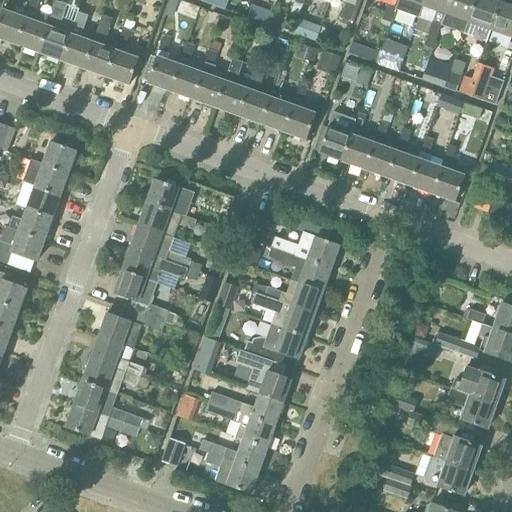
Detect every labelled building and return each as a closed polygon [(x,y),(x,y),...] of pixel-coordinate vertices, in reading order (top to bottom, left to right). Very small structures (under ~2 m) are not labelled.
[(30,0),(24,18),(14,45),(37,53),(46,27),(34,22),(36,16),(34,15),(35,14),(39,0),(30,0)] [(305,0),(295,0),(291,13),(300,15),(303,5),(304,6),(305,0)] [(346,0),(340,18),(354,23),(362,0),(346,0)] [(419,18),(423,6),(422,6),(424,0),(398,0),(396,7),(388,4),(382,20),(391,23),(396,10),(419,18)] [(442,26),(440,26),(449,0),(424,0),(422,6),(423,6),(436,11),(424,46),(433,49),(442,26)] [(449,0),(440,26),(442,26),(464,34),(469,23),(467,22),(474,0),(449,0)] [(474,0),(467,22),(469,23),(464,34),(485,42),(489,30),(500,1),(495,0),(474,0)] [(48,26),(47,26),(46,27),(37,53),(60,61),(73,22),(62,18),(66,5),(57,1),(48,26)] [(511,38),(511,5),(500,1),(489,30),(511,38)] [(252,6),(248,18),(270,25),(274,15),(274,13),(252,6)] [(24,18),(2,10),(0,14),(0,39),(14,45),(24,18)] [(81,38),(89,15),(78,11),(74,22),(73,22),(60,61),(83,69),(92,42),(81,38)] [(93,42),(92,42),(83,69),(105,77),(115,50),(104,46),(113,20),(103,15),(93,42)] [(274,15),(270,25),(285,30),(288,19),(274,15)] [(293,34),(316,42),(321,27),(299,19),(293,34)] [(116,50),(115,50),(105,77),(128,85),(138,58),(126,54),(128,48),(127,48),(133,33),(124,29),(116,50)] [(271,49),(275,37),(266,34),(262,46),(271,49)] [(156,57),(155,57),(146,83),(169,91),(178,65),(168,61),(173,47),(170,46),(173,38),(164,35),(156,57)] [(180,66),(178,65),(169,91),(192,99),(201,73),(192,70),(195,62),(191,60),(196,46),(188,43),(180,66)] [(201,73),(192,99),(214,107),(224,81),(212,77),(216,67),(214,66),(219,53),(210,50),(202,74),(201,73)] [(323,51),(317,71),(334,77),(341,58),(323,51)] [(404,61),(379,52),(375,65),(400,73),(404,61)] [(225,82),(224,81),(214,107),(237,116),(246,89),(235,86),(243,63),(232,59),(225,82)] [(347,60),(346,61),(339,81),(356,87),(363,66),(347,60)] [(433,71),(431,71),(427,82),(444,88),(451,69),(436,63),(433,71)] [(472,79),(466,96),(495,106),(504,82),(491,78),(494,69),(478,64),(472,79)] [(247,90),(246,89),(237,116),(260,124),(269,98),(258,93),(266,71),(255,67),(247,90)] [(452,69),(451,69),(444,88),(456,93),(462,75),(451,71),(452,69)] [(280,94),(286,78),(278,75),(272,92),(280,94)] [(466,96),(472,79),(464,77),(458,93),(466,96)] [(293,106),(292,106),(283,132),(305,140),(315,114),(304,110),(306,103),(303,103),(309,87),(300,84),(293,106)] [(269,98),(260,124),(283,132),(292,106),(269,98)] [(359,112),(353,129),(361,132),(367,115),(359,112)] [(328,127),(318,154),(341,162),(351,136),(350,135),(355,123),(333,115),(329,128),(328,127)] [(382,122),(376,138),(384,141),(390,125),(382,122)] [(0,150),(8,153),(16,131),(0,124),(0,150)] [(403,130),(398,146),(406,149),(412,133),(403,130)] [(351,136),(341,162),(364,170),(373,144),(351,136)] [(418,160),(409,186),(431,194),(441,168),(430,164),(432,157),(430,156),(435,140),(426,137),(418,160)] [(75,152),(50,143),(42,164),(67,173),(75,152)] [(373,144),(364,170),(386,178),(396,152),(373,144)] [(449,145),(443,161),(451,164),(457,148),(449,145)] [(396,152),(386,178),(409,186),(418,160),(396,152)] [(23,183),(34,187),(35,186),(59,195),(67,173),(42,164),(31,160),(23,183)] [(441,168),(431,194),(453,203),(463,175),(441,168)] [(155,180),(146,203),(169,212),(170,211),(185,217),(193,194),(178,189),(155,180)] [(35,186),(34,187),(26,209),(51,218),(59,195),(35,186)] [(478,194),(473,208),(487,213),(492,200),(478,194)] [(487,213),(487,214),(511,223),(511,205),(492,198),(492,200),(487,213)] [(169,212),(146,203),(138,226),(174,239),(179,226),(193,231),(197,221),(185,217),(170,211),(169,212)] [(231,208),(227,219),(223,230),(235,234),(243,212),(231,208)] [(18,231),(43,240),(51,218),(26,209),(22,220),(13,217),(9,228),(18,231)] [(242,238),(262,245),(270,221),(250,214),(242,238)] [(138,226),(130,249),(180,267),(200,274),(203,266),(191,262),(191,260),(169,252),(174,239),(138,226)] [(6,227),(0,244),(0,261),(8,264),(12,253),(35,262),(43,240),(18,231),(9,228),(6,227)] [(298,247),(275,239),(272,248),(331,269),(339,246),(303,233),(298,247)] [(239,245),(233,260),(255,268),(260,253),(239,245)] [(295,268),(291,281),(314,289),(322,292),(331,269),(272,248),(269,256),(277,259),(277,261),(291,265),(291,266),(295,268)] [(130,249),(122,272),(157,284),(162,270),(181,278),(184,279),(184,278),(197,283),(200,274),(180,267),(130,249)] [(207,276),(219,281),(224,267),(212,263),(207,276)] [(0,304),(18,310),(26,288),(12,283),(14,278),(0,272),(0,304)] [(165,324),(165,323),(183,329),(184,325),(183,322),(182,320),(179,317),(177,316),(169,313),(169,312),(150,305),(157,284),(122,272),(113,295),(131,302),(128,310),(113,305),(165,324)] [(219,281),(207,276),(199,300),(210,304),(219,281)] [(268,287),(264,297),(314,314),(322,292),(314,289),(291,281),(286,294),(268,287)] [(225,283),(217,306),(229,310),(230,311),(239,288),(225,283)] [(256,294),(252,305),(275,313),(271,325),(305,337),(314,314),(264,297),(256,294)] [(18,310),(0,304),(0,329),(10,333),(18,310)] [(106,314),(98,337),(122,345),(133,350),(142,326),(161,333),(165,324),(113,305),(110,315),(106,314)] [(511,308),(502,305),(494,329),(493,330),(511,336),(511,308)] [(217,306),(213,317),(224,322),(229,310),(217,306)] [(485,315),(470,310),(467,320),(482,325),(485,315)] [(253,344),(248,342),(244,352),(287,367),(290,358),(297,360),(305,337),(271,325),(266,339),(262,338),(254,341),(253,344)] [(480,351),(485,353),(485,354),(510,363),(511,357),(511,336),(493,330),(494,329),(482,325),(478,337),(484,339),(480,351)] [(209,328),(205,338),(217,342),(219,337),(216,330),(209,328)] [(0,354),(2,355),(10,333),(0,329),(0,354)] [(98,337),(90,360),(126,373),(140,378),(144,368),(129,363),(117,358),(122,345),(98,337)] [(205,338),(194,371),(209,377),(220,344),(217,342),(205,338)] [(413,339),(405,362),(415,366),(420,351),(430,355),(433,346),(413,339)] [(238,364),(255,370),(248,390),(282,402),(290,380),(283,378),(287,367),(244,352),(242,351),(238,364)] [(126,373),(90,360),(82,382),(118,395),(123,381),(137,387),(140,378),(126,373)] [(456,381),(453,382),(450,390),(495,405),(503,381),(466,368),(461,383),(456,381)] [(118,395),(82,382),(74,405),(140,429),(143,419),(113,408),(118,395)] [(212,393),(209,402),(239,413),(274,425),(282,402),(248,390),(247,391),(258,394),(253,407),(212,393)] [(446,403),(464,409),(460,421),(486,430),(495,405),(450,390),(446,403)] [(418,400),(395,392),(390,405),(412,413),(414,413),(418,400)] [(185,396),(178,416),(191,421),(199,401),(185,396)] [(239,424),(235,437),(243,440),(266,448),(274,425),(239,413),(209,402),(205,412),(236,422),(236,423),(239,424)] [(140,429),(74,405),(65,428),(101,441),(106,427),(136,438),(140,429)] [(414,413),(412,413),(407,425),(441,437),(433,458),(471,472),(480,448),(455,439),(458,429),(414,413)] [(203,440),(200,450),(209,453),(258,471),(266,448),(243,440),(235,437),(235,438),(241,440),(237,452),(226,449),(203,440)] [(177,467),(185,445),(169,439),(162,461),(177,467)] [(206,462),(220,467),(215,482),(249,494),(258,471),(209,453),(206,462)] [(433,458),(424,483),(463,496),(471,472),(433,458)] [(367,471),(411,487),(415,475),(371,459),(367,471)] [(380,477),(387,480),(383,491),(407,500),(412,487),(411,487),(367,471),(361,486),(375,491),(380,477)]
